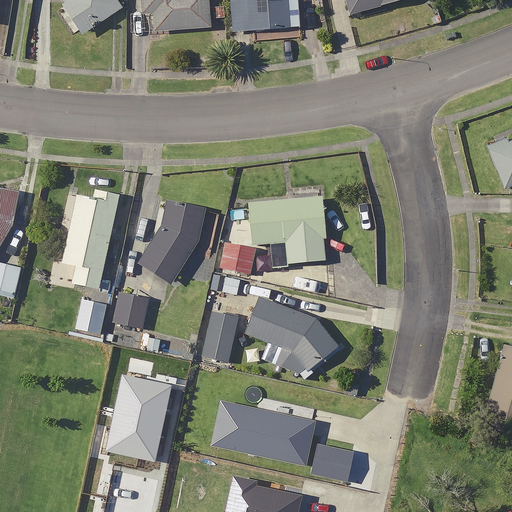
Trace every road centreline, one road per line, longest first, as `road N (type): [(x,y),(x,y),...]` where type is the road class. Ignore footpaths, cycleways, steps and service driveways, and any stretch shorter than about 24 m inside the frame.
road 1 (residential): [(0,105),(131,120),(223,117),(308,111),(396,90)]
road 2 (residential): [(421,418),(438,253),(396,90)]
road 3 (residential): [(396,90),(511,52)]
